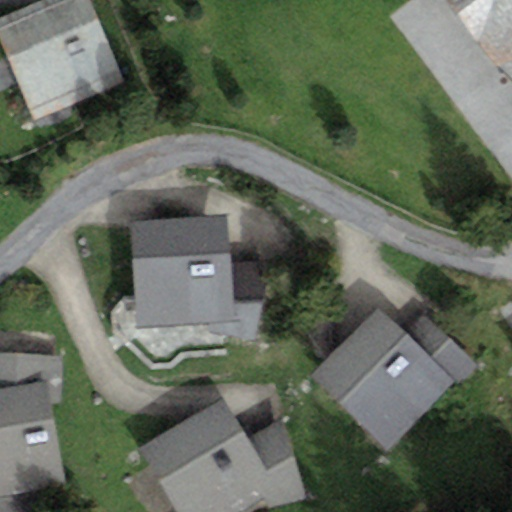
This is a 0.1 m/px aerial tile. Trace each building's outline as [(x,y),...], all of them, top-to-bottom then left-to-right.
[(38,0),(0,16),(0,42),(33,120),(124,81),(89,0),(38,0)] [(511,64),(511,0),(439,0),(497,76),(511,64)] [(226,215),(130,222),(137,329),(209,323),(256,341),(269,267),(230,263),(226,215)] [(376,303),(306,376),(386,451),(451,383),(456,388),(478,364),(423,312),(405,330),(376,303)] [(0,498),(67,485),(52,405),(60,405),(62,358),(0,353),(0,498)] [(221,398),(137,446),(174,511),(245,511),(265,500),(270,507),(307,501),(281,420),(248,438),(221,398)]
